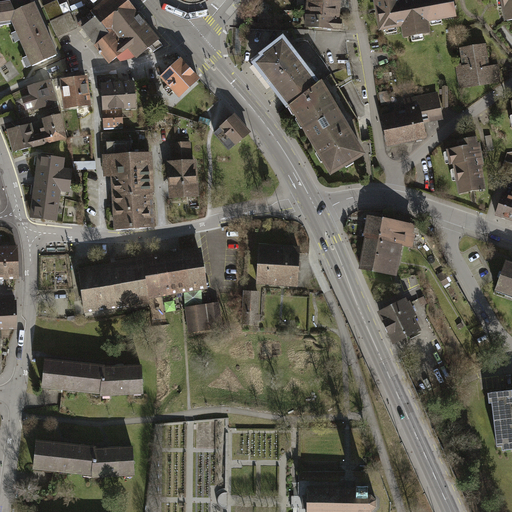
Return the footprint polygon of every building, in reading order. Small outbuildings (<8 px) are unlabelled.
[(90,0),(98,9),(108,0),(70,0),(72,1),(72,0),(90,0)] [(79,24),(111,63),(129,48),(137,58),(150,47),(154,53),(163,46),(124,0),(108,0),(98,9),(79,24)] [(308,3),(307,19),(342,22),(342,17),(338,17),(339,0),(324,0),(324,4),(308,3)] [(429,30),(456,25),(451,0),(422,0),(401,4),(399,0),(370,0),(378,39),(400,35),(401,43),(431,38),(429,30)] [(499,2),(504,30),(511,28),(511,0),(487,0),(488,4),(499,2)] [(45,9),(50,22),(64,16),(58,3),(45,9)] [(11,7),(0,8),(0,30),(11,29),(13,18),(11,7)] [(29,70),(57,57),(34,8),(13,18),(11,29),(29,70)] [(64,16),(50,22),(57,36),(77,28),(70,14),(64,16)] [(306,30),(341,33),(342,22),(307,19),(306,30)] [(256,65),(289,107),(292,105),(318,85),(294,53),(284,40),(263,56),(265,58),(256,65)] [(308,42),(294,53),(318,85),(320,83),(332,74),(327,67),(308,42)] [(485,44),(460,48),(462,62),(456,63),(460,89),(501,82),(498,64),(489,66),(485,44)] [(162,82),(180,101),(200,82),(182,63),(162,82)] [(332,74),(320,83),(364,154),(360,122),(332,74)] [(37,106),(37,109),(53,104),(51,98),(56,97),(51,80),(30,87),(33,96),(23,99),(26,110),(37,106)] [(62,83),(66,113),(90,110),(86,80),(62,83)] [(102,80),(103,116),(122,115),(137,114),(135,85),(117,86),(116,80),(102,80)] [(154,96),(160,94),(158,82),(151,83),(154,96)] [(292,105),(332,173),(364,154),(320,83),(318,85),(292,105)] [(387,95),(379,96),(381,108),(390,106),(387,95)] [(422,122),(434,120),(433,116),(441,115),(437,95),(404,102),(407,115),(381,120),(387,146),(426,139),(422,122)] [(45,144),(66,139),(60,115),(44,120),(46,129),(42,130),(43,135),(45,144)] [(123,132),(122,115),(103,116),(104,133),(123,132)] [(214,139),(229,156),(249,139),(234,121),(214,139)] [(30,125),(9,130),(15,151),(45,144),(43,135),(33,138),(30,125)] [(492,131),(485,133),(487,148),(494,146),(492,131)] [(152,194),(149,150),(130,151),(129,139),(105,141),(107,177),(113,176),(131,175),(132,195),(152,194)] [(452,166),(458,196),(484,191),(480,167),(482,167),(480,156),(485,156),(484,149),(479,150),(479,147),(477,148),(475,139),(460,142),(458,145),(459,151),(446,153),(448,166),(452,166)] [(172,145),(172,166),(167,166),(169,201),(198,200),(196,165),(190,165),(189,145),(172,145)] [(63,158),(40,156),(33,218),(55,221),(59,190),(69,192),(72,170),(62,169),(63,158)] [(511,223),(511,167),(504,164),(499,178),(511,182),(511,199),(511,200),(502,197),(495,218),(511,223)] [(113,176),(116,230),(151,229),(150,201),(152,201),(152,194),(132,195),(131,175),(113,176)] [(369,214),(364,244),(379,246),(382,227),(378,227),(380,216),(369,214)] [(382,227),(379,246),(401,250),(411,251),(415,231),(390,227),(392,218),(380,216),(378,227),(382,227)] [(364,244),(360,270),(397,276),(401,250),(379,246),(364,244)] [(18,246),(7,247),(8,281),(19,281),(18,246)] [(258,283),(296,285),(298,249),(260,246),(258,283)] [(199,251),(142,260),(142,261),(148,298),(172,295),(171,291),(204,286),(199,251)] [(148,300),(148,298),(142,261),(89,269),(89,268),(79,270),(85,310),(148,300)] [(511,264),(506,263),(496,292),(511,297),(511,264)] [(256,325),(259,292),(246,291),(244,324),(256,325)] [(423,294),(417,297),(422,306),(427,303),(423,294)] [(378,310),(394,342),(419,330),(412,316),(415,314),(407,297),(378,310)] [(0,301),(0,349),(2,350),(3,332),(20,332),(20,302),(0,301)] [(211,327),(221,326),(218,304),(208,306),(211,327)] [(190,333),(206,331),(203,306),(187,308),(190,333)] [(103,366),(44,360),(41,389),(101,396),(103,366)] [(141,393),(141,365),(103,366),(101,396),(141,393)] [(511,393),(511,388),(487,391),(489,402),(491,401),(496,444),(501,443),(502,449),(511,447),(511,393)] [(93,447),(34,441),(31,470),(92,476),(93,447)] [(132,474),(131,446),(93,447),(92,476),(132,474)] [(308,487),(307,511),(359,511),(368,511),(372,511),(377,507),(377,500),(372,495),(368,495),(368,486),(357,486),(357,488),(346,488),(308,487)]
